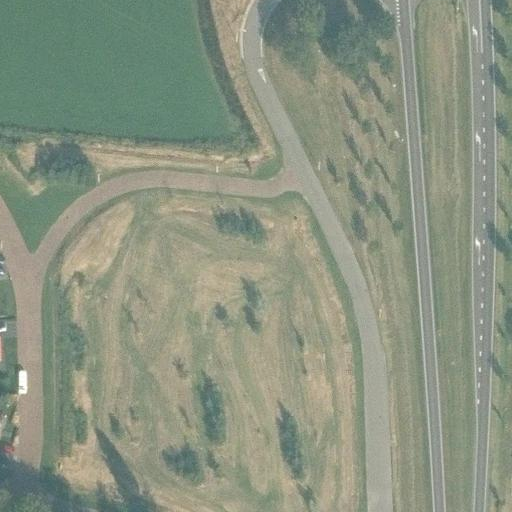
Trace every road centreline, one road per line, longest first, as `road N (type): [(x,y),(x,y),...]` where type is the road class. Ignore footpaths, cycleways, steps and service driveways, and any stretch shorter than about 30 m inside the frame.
road 1 (primary): [(402,0),(438,511)]
road 2 (primary): [(478,511),(484,0)]
road 3 (unclassified): [(378,511),(374,356),(349,266),(302,171)]
road 4 (residential): [(24,279),(78,205),(122,182),(273,189),(302,171)]
road 5 (residential): [(25,500),(24,279)]
road 6 (unclassified): [(302,171),(252,59),(251,35),(265,0)]
